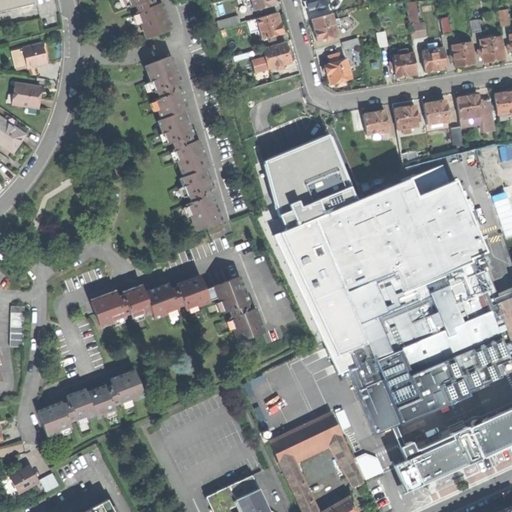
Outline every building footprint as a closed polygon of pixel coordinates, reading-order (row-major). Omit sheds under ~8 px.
[(0,0),(0,9),(33,1),(32,0),(0,0)] [(142,24),(147,39),(171,30),(161,3),(156,5),(154,0),(128,0),(130,5),(131,8),(136,6),(137,9),(138,12),(137,12),(138,14),(142,24)] [(251,0),(252,1),(254,10),(259,9),(266,7),(275,4),(273,0),(251,0)] [(304,0),(306,4),(307,10),(317,7),(318,11),(324,9),(323,5),(329,3),(327,0),(304,0)] [(508,9),(499,10),(501,26),(510,25),(508,9)] [(278,35),(283,33),(281,26),(280,22),(279,23),(277,12),(256,18),(257,21),(260,30),(262,39),(271,37),(278,35)] [(136,26),(142,24),(138,14),(133,16),(136,26)] [(332,14),(312,19),(314,30),(315,34),(317,40),(321,39),(322,43),(329,41),(328,37),(337,34),(335,27),(333,20),(332,14)] [(223,19),(225,27),(240,22),(238,15),(223,19)] [(443,34),(452,32),(449,17),(441,18),(443,34)] [(470,22),(471,34),(481,32),(479,20),(470,22)] [(411,37),(424,35),(422,23),(409,25),(411,37)] [(379,47),(387,45),(385,31),(376,33),(379,47)] [(494,61),(504,60),(501,36),(480,40),(481,49),(477,50),(478,57),(482,56),(483,63),(494,61)] [(341,43),(343,50),(356,47),(354,39),(341,43)] [(283,64),(291,62),(288,52),(286,42),(262,49),(265,57),(268,69),(277,66),(283,64)] [(465,66),(475,64),(471,42),(452,45),(453,55),(454,60),(455,68),(465,66)] [(26,64),(27,67),(46,62),(44,52),(42,43),(22,48),(26,64)] [(16,67),(26,64),(22,48),(12,50),(16,67)] [(436,70),(446,68),(443,48),(437,49),(431,50),(422,52),(423,57),(419,58),(420,64),(424,63),(425,73),(432,72),(437,71),(436,70)] [(338,53),(328,56),(330,63),(324,64),(325,65),(324,66),(324,67),(323,67),(323,71),(326,74),(327,74),(328,79),(330,84),(337,82),(338,86),(345,84),(344,80),(351,78),(345,58),(340,60),(338,53)] [(417,74),(414,53),(408,54),(401,55),(392,56),(393,61),(389,62),(390,69),(394,68),(396,77),(397,77),(398,79),(399,80),(405,79),(406,77),(406,76),(411,75),(417,74)] [(158,109),(161,119),(182,111),(185,109),(178,90),(177,91),(175,84),(179,83),(169,55),(145,64),(151,80),(154,89),(155,92),(156,91),(157,94),(159,97),(154,99),(154,100),(158,109)] [(255,72),(268,69),(265,57),(251,61),(255,72)] [(150,91),(154,89),(151,80),(146,82),(150,91)] [(15,83),(12,104),(38,107),(39,98),(40,87),(15,83)] [(507,113),(511,112),(511,88),(508,89),(507,92),(501,93),(494,94),(497,115),(499,115),(507,113)] [(459,119),(481,116),(477,94),(476,95),(476,94),(473,92),(468,93),(467,95),(467,96),(462,97),(456,98),(459,119)] [(153,111),(158,109),(154,100),(150,102),(153,111)] [(426,125),(448,121),(444,100),(436,101),(433,101),(433,102),(423,104),(426,125)] [(393,109),(397,130),(403,129),(410,128),(418,126),(417,120),(416,114),(414,105),(408,106),(403,106),(403,107),(393,109)] [(366,135),(388,131),(387,126),(386,118),(384,110),(373,112),(368,113),(363,114),(364,122),(366,135)] [(177,161),(183,177),(204,169),(208,167),(197,140),(193,142),(190,135),(191,135),(182,111),(161,119),(158,120),(163,133),(166,142),(167,145),(171,143),(172,147),(173,149),(172,150),(173,152),(177,161)] [(0,117),(0,143),(12,152),(19,142),(24,134),(0,117)] [(483,124),(485,136),(494,134),(492,122),(483,124)] [(451,129),(454,147),(463,146),(459,127),(451,129)] [(162,144),(166,142),(163,133),(158,135),(162,144)] [(314,219),(359,200),(330,135),(265,161),(279,216),(285,230),(314,219)] [(511,145),(499,148),(501,162),(511,160),(511,145)] [(172,163),(177,161),(173,152),(168,154),(172,163)] [(338,276),(362,331),(476,282),(470,269),(468,264),(460,245),(472,240),(441,166),(359,200),(314,219),(338,276)] [(207,227),(207,228),(221,223),(210,196),(209,196),(207,189),(212,188),(204,169),(183,177),(179,178),(182,187),(186,196),(186,197),(188,197),(189,200),(190,203),(186,205),(187,206),(190,216),(196,231),(207,227)] [(181,198),(186,196),(182,187),(178,188),(181,198)] [(511,211),(506,191),(491,196),(505,237),(511,235),(511,211)] [(186,218),(190,216),(187,206),(182,208),(186,218)] [(207,228),(210,235),(223,230),(221,223),(207,228)] [(474,239),(472,240),(460,245),(468,264),(474,262),(476,261),(477,265),(484,262),(474,239)] [(482,264),(476,267),(470,269),(476,282),(483,300),(495,295),(482,264)] [(360,386),(383,380),(362,331),(338,276),(323,282),(360,386)] [(169,285),(144,294),(151,311),(153,318),(178,309),(177,307),(183,305),(185,310),(210,301),(205,290),(201,277),(176,286),(177,287),(177,289),(174,290),(175,292),(172,293),(170,289),(169,285)] [(214,285),(215,286),(219,297),(223,310),(227,309),(239,342),(263,333),(253,306),(249,308),(247,308),(246,305),(244,306),(243,303),(247,302),(247,301),(238,277),(214,285)] [(357,391),(375,435),(504,381),(497,366),(509,361),(483,300),(476,282),(362,331),(383,380),(357,391)] [(207,289),(205,290),(210,301),(219,297),(215,286),(213,287),(212,286),(207,288),(207,289)] [(92,302),(101,325),(126,316),(126,315),(132,313),(133,317),(151,311),(144,294),(142,287),(124,294),(125,295),(125,296),(123,297),(123,299),(120,300),(119,297),(118,297),(117,293),(92,302)] [(12,347),(25,347),(26,307),(13,307),(12,347)] [(39,412),(48,436),(73,427),(71,422),(77,420),(77,421),(96,414),(98,418),(117,410),(115,406),(121,404),(122,404),(145,395),(136,371),(112,380),(114,385),(115,388),(112,389),(111,387),(108,389),(108,387),(107,386),(88,393),(87,390),(68,397),(69,402),(70,404),(67,405),(68,407),(65,408),(64,404),(64,403),(39,412)] [(393,467),(404,491),(465,464),(480,457),(483,456),(511,442),(511,407),(479,422),(477,420),(473,420),(471,422),(471,426),(466,428),(466,427),(414,450),(411,442),(398,447),(404,460),(392,466),(393,467)] [(331,413),(316,420),(326,443),(329,442),(342,436),(331,413)] [(271,446),(280,465),(293,459),(326,443),(316,420),(269,442),(271,446)] [(363,482),(342,436),(329,442),(354,487),(363,482)] [(511,445),(511,442),(483,456),(483,458),(509,447),(511,445)] [(355,458),(365,480),(383,472),(376,458),(364,454),(355,458)] [(285,476),(288,482),(301,476),(293,459),(280,465),(285,476)] [(10,476),(19,492),(39,481),(30,465),(20,471),(10,476)] [(53,473),(41,479),(47,491),(59,485),(53,473)] [(252,476),(229,486),(236,500),(258,489),(252,476)] [(288,482),(293,492),(306,486),(301,476),(288,482)] [(206,497),(213,511),(241,511),(236,500),(229,486),(206,497)] [(293,492),(298,502),(311,496),(306,486),(293,492)] [(269,511),(258,489),(236,500),(241,511),(269,511)] [(298,502),(302,511),(315,505),(311,496),(298,502)] [(357,511),(348,496),(338,502),(330,507),(321,511),(357,511)] [(116,511),(108,497),(79,511),(116,511)] [(327,503),(330,507),(338,502),(336,498),(327,503)]
